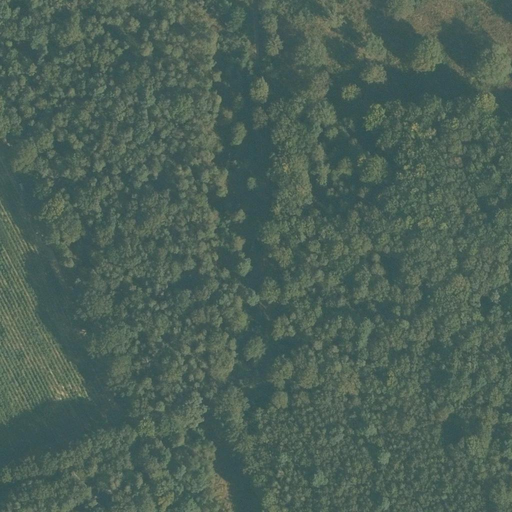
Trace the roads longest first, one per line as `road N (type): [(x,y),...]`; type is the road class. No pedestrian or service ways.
road 1 (track): [(253,0),(268,390),(511,391)]
road 2 (track): [(0,125),(136,434)]
road 3 (unclassified): [(0,488),(136,434)]
